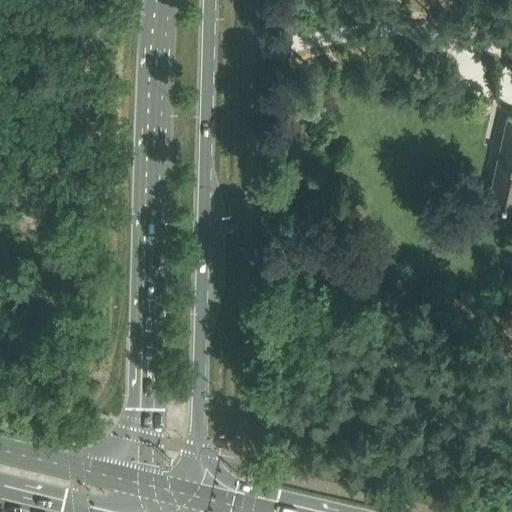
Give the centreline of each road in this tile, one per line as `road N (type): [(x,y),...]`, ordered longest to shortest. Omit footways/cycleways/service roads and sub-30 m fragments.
road 1 (tertiary): [(193,494),(210,0)]
road 2 (tertiary): [(157,0),(145,482)]
road 3 (secondary): [(145,482),(0,447)]
road 4 (unclassified): [(253,128),(255,0)]
